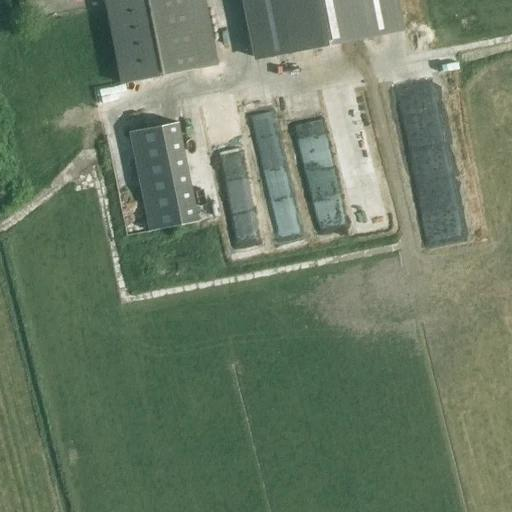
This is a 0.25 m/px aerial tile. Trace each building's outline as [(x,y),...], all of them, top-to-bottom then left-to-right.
[(218,66),(204,0),(103,0),(120,85),(218,66)] [(245,0),(258,60),(401,31),(394,0),(245,0)] [(462,236),(434,87),(396,94),(424,243),(462,236)] [(244,187),(229,102),(208,106),(222,190),(244,187)] [(149,231),(198,222),(178,122),(129,132),(149,231)] [(324,136),(294,145),(318,235),(349,227),(324,136)]
